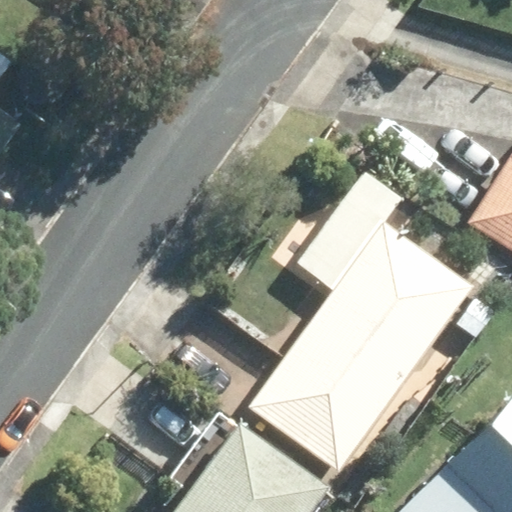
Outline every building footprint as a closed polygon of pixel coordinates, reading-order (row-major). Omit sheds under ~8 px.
[(0,155),(15,136),(0,124),(0,81),(3,78),(0,75),(0,155)] [(462,225),(511,256),(511,163),(502,158),(462,225)] [(463,293),(468,287),(378,224),(246,409),(335,473),(444,319),(473,339),(491,313),(463,293)] [(511,511),(511,394),(396,511),(511,511)] [(228,428),(167,511),(301,511),(317,490),(228,428)]
